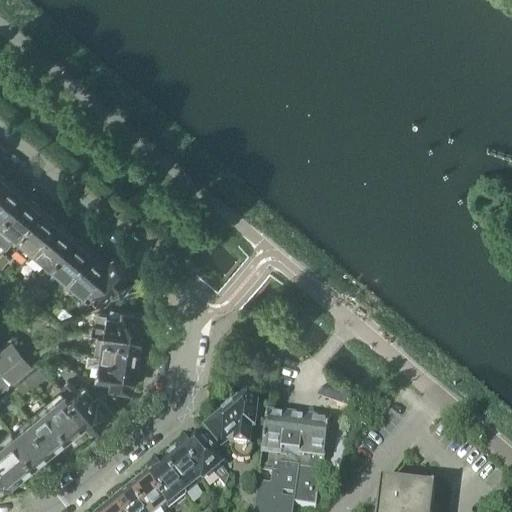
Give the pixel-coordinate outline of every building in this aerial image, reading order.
[(0,186),(0,221),(21,195),(14,189),(14,186),(9,182),(6,182),(4,181),(0,186)] [(0,221),(0,243),(7,249),(16,237),(38,209),(37,205),(33,201),(29,201),(21,195),(0,221)] [(17,247),(29,256),(56,224),(54,223),(54,219),(50,215),(46,215),(38,209),(16,237),(22,241),(17,247)] [(44,260),(50,265),(72,238),(65,232),(65,228),(60,224),(56,224),(29,256),(40,266),(44,260)] [(50,265),(67,279),(89,252),(88,251),(88,247),(83,243),(79,244),(72,238),(50,265)] [(0,255),(0,264),(3,267),(11,257),(4,252),(0,255)] [(67,279),(83,293),(106,266),(99,260),(99,257),(94,252),(90,253),(89,252),(67,279)] [(113,256),(106,266),(83,293),(84,293),(82,296),(89,302),(97,292),(104,298),(114,286),(120,291),(132,276),(127,271),(128,269),(113,256)] [(18,281),(29,291),(34,284),(34,283),(36,281),(26,273),(20,280),(19,280),(18,281)] [(34,284),(29,291),(40,300),(46,293),(34,284)] [(53,310),(59,315),(65,308),(59,303),(53,310)] [(65,308),(59,315),(61,318),(71,314),(65,308)] [(90,332),(97,333),(141,340),(144,322),(141,321),(142,314),(123,311),(123,313),(110,311),(109,316),(96,314),(94,324),(92,323),(90,332)] [(100,348),(99,355),(135,361),(136,353),(139,350),(140,344),(138,342),(138,341),(140,342),(141,340),(97,333),(95,347),(100,348)] [(10,341),(0,349),(0,371),(10,384),(31,367),(10,341)] [(137,362),(135,361),(99,355),(87,353),(85,363),(98,365),(95,382),(130,388),(132,381),(134,381),(137,362)] [(24,378),(25,379),(33,388),(49,375),(41,365),(40,365),(24,378)] [(0,392),(9,386),(0,375),(0,392)] [(60,388),(64,393),(86,420),(92,428),(108,415),(106,413),(111,409),(98,394),(94,397),(84,385),(76,392),(68,382),(60,388)] [(352,398),(321,387),(316,401),(347,412),(352,398)] [(14,388),(8,393),(16,403),(20,407),(25,402),(14,388)] [(16,403),(8,393),(2,398),(10,408),(16,403)] [(64,393),(47,407),(69,434),(70,433),(74,433),(79,429),(79,426),(86,420),(64,393)] [(196,442),(194,443),(211,464),(228,450),(231,451),(231,453),(231,456),(231,457),(232,458),(233,460),(235,462),(237,463),(238,463),(240,464),(242,464),(244,463),(246,462),(247,461),(249,459),(250,457),(251,456),(251,454),(252,450),(249,450),(251,436),(254,437),(256,417),(255,417),(256,409),(254,408),(247,403),(240,407),(238,406),(238,407),(212,429),(205,435),(197,442),(196,442)] [(47,407),(30,421),(52,448),(59,442),(63,442),(67,439),(67,436),(69,434),(47,407)] [(30,421),(12,435),(35,462),(36,461),(40,461),(45,457),(45,454),(52,448),(30,421)] [(292,511),(293,507),(298,472),(298,471),(304,427),(291,425),(291,426),(267,422),(259,476),(272,478),(270,489),(258,487),(253,511),(292,511)] [(305,427),(304,427),(298,471),(298,472),(293,507),(314,510),(314,511),(315,510),(321,467),(324,468),(329,431),(305,428),(305,427)] [(0,444),(0,465),(9,483),(10,483),(25,470),(28,471),(33,466),(33,463),(35,462),(12,435),(0,444)] [(176,454),(178,457),(201,486),(213,476),(218,472),(211,464),(194,443),(190,447),(188,444),(176,454)] [(168,461),(157,470),(183,501),(201,486),(178,457),(172,461),(168,461)] [(0,484),(9,483),(0,465),(0,484)] [(149,480),(142,486),(162,511),(168,511),(183,501),(157,470),(148,477),(149,480)] [(218,472),(213,476),(224,490),(225,491),(229,480),(220,470),(218,472)] [(134,488),(124,497),(135,511),(162,511),(142,486),(136,491),(134,488)] [(432,511),(434,497),(431,497),(431,498),(382,492),(382,491),(380,491),(377,511),(432,511)] [(118,505),(109,511),(135,511),(124,497),(116,503),(118,505)]
